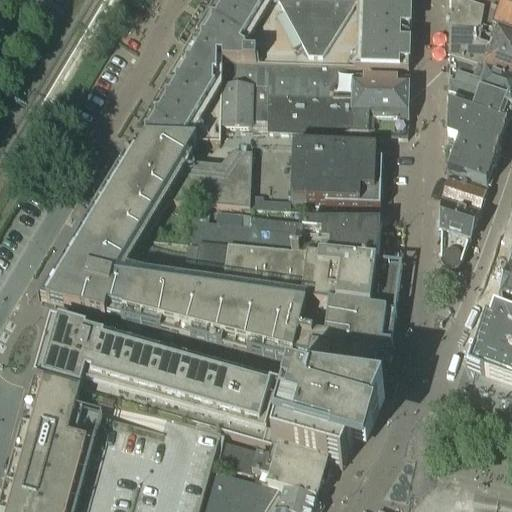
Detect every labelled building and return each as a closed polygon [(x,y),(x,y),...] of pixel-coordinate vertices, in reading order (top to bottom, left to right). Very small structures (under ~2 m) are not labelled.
[(138,146),(197,148),(219,149),(222,70),(407,75),(410,4),(303,0),(221,0),(135,145),(138,146)] [(450,0),(451,4),(457,4),(470,9),(472,3),(462,0),(450,0)] [(451,4),(450,38),(479,40),(481,35),(495,37),(496,36),(511,41),(511,0),(462,0),(472,3),(470,9),(457,4),(451,4)] [(450,38),(449,64),(485,76),(486,75),(511,84),(511,41),(496,36),(495,37),(494,41),(479,40),(450,38)] [(449,64),(449,88),(511,109),(511,84),(486,75),(485,76),(449,64)] [(223,70),(222,91),(256,92),(256,102),(267,102),(319,104),(319,103),(352,104),(407,106),(408,84),(336,82),(337,73),(223,70)] [(511,109),(449,88),(448,110),(462,115),(507,131),(511,115),(511,109)] [(222,91),(221,132),(251,133),(251,126),(266,127),(267,102),(256,102),(256,92),(222,91)] [(266,127),(266,138),(406,143),(407,106),(352,104),(319,103),(319,104),(267,102),(266,127)] [(448,110),(448,133),(500,151),(507,131),(462,115),(448,110)] [(448,133),(447,155),(493,171),(500,151),(448,133)] [(138,146),(131,157),(188,164),(197,148),(138,146)] [(290,208),(325,209),(374,211),(374,197),(378,197),(381,195),(381,185),(379,182),(375,182),(375,165),(376,155),(292,152),(290,208)] [(447,177),(448,178),(486,191),(493,171),(447,155),(447,177)] [(131,157),(83,238),(146,245),(170,207),(250,214),(252,160),(232,158),(221,172),(197,169),(188,164),(131,157)] [(449,183),(440,210),(477,222),(486,194),(485,194),(449,182),(449,183)] [(440,210),(439,214),(442,215),(441,236),(468,245),(469,245),(477,222),(440,210)] [(188,250),(197,251),(228,254),(376,268),(380,229),(297,228),(250,224),(248,232),(191,227),(188,250)] [(441,254),(440,266),(440,270),(442,273),(445,276),(449,277),(453,277),(456,276),(459,273),(461,269),(463,261),(468,245),(441,236),(441,254)] [(81,237),(66,262),(67,263),(126,277),(146,245),(83,238),(81,237)] [(197,251),(192,291),(397,315),(402,271),(376,268),(228,254),(197,251)] [(66,262),(39,307),(40,308),(40,307),(105,323),(107,318),(56,306),(66,265),(67,263),(66,262)] [(66,265),(56,306),(107,318),(108,314),(123,318),(121,327),(293,371),(293,369),(309,373),(308,375),(353,381),(381,385),(392,352),(396,317),(397,315),(192,291),(148,283),(126,277),(67,263),(66,265)] [(511,265),(498,305),(511,309),(511,265)] [(483,338),(473,367),(483,371),(480,381),(485,383),(511,391),(511,321),(494,316),(490,327),(487,326),(485,331),(494,334),(492,341),(483,338)] [(36,386),(225,439),(352,475),(375,401),(293,380),(290,392),(274,387),(275,384),(104,341),(104,344),(87,340),(87,337),(51,328),(36,386)] [(202,511),(225,439),(36,386),(35,389),(34,394),(0,511),(202,511)] [(226,449),(223,460),(321,488),(326,469),(278,455),(275,466),(258,461),(258,459),(226,449)] [(223,460),(220,471),(252,480),(253,478),(270,483),(267,493),(316,507),(321,488),(223,460)] [(215,479),(209,501),(238,511),(314,511),(316,507),(267,493),(215,479)] [(238,511),(209,501),(205,511),(238,511)]
